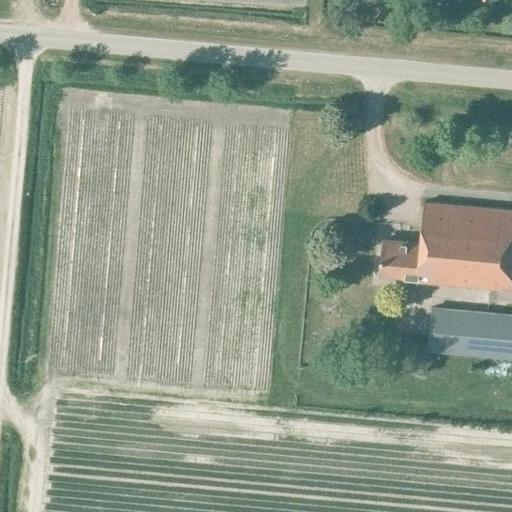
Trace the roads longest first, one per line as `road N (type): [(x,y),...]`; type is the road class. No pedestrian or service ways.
road 1 (unclassified): [(0,30),(511,77)]
road 2 (track): [(0,328),(26,31)]
